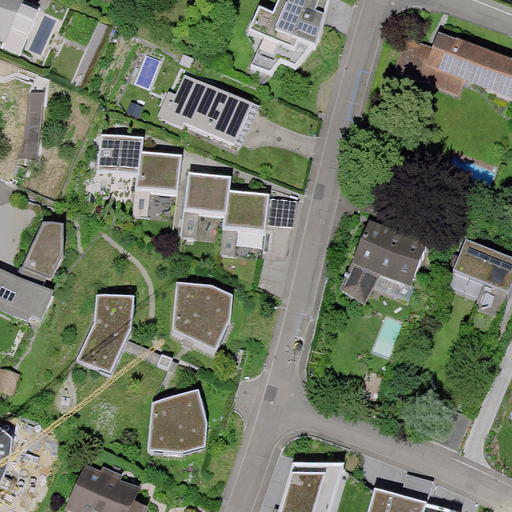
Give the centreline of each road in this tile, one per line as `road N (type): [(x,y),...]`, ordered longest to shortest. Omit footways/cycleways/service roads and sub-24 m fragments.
road 1 (residential): [(278,417),(378,0)]
road 2 (residential): [(278,417),(501,511)]
